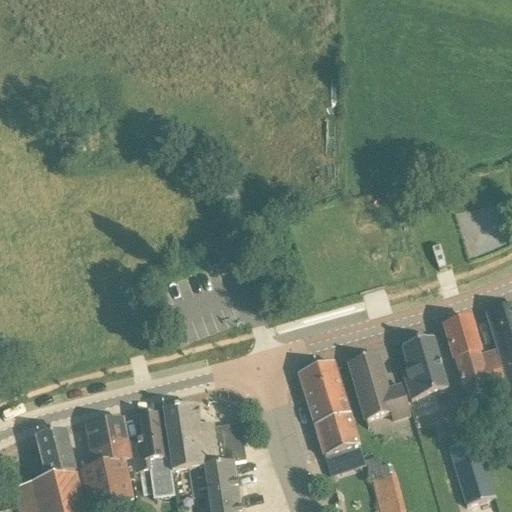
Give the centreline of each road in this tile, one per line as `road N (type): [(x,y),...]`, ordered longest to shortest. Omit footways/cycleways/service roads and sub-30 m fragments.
road 1 (unclassified): [(0,444),(67,417),(256,367)]
road 2 (tertiary): [(256,367),(511,287)]
road 3 (tertiary): [(304,511),(256,367)]
